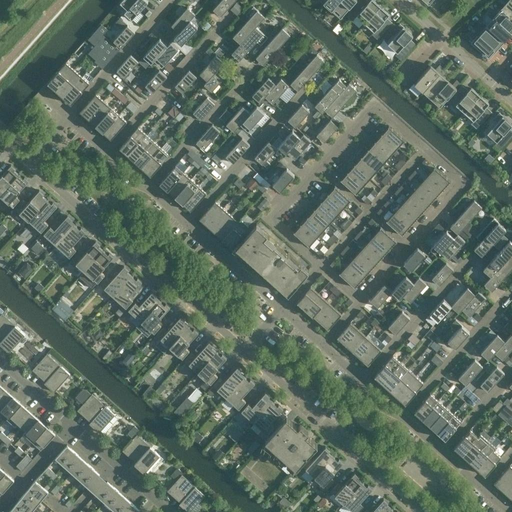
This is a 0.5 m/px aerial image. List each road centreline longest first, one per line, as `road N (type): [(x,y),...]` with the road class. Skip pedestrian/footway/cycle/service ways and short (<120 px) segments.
road 1 (residential): [(360,300),(464,184),(373,107),(269,222),(320,266)]
road 2 (residential): [(242,353),(28,163)]
road 3 (residential): [(421,511),(242,353)]
road 4 (residential): [(186,223),(304,91)]
road 5 (residential): [(144,190),(257,65)]
road 6 (residential): [(360,380),(474,256)]
road 7 (residential): [(401,416),(511,292)]
road 8 (residential): [(106,152),(216,32)]
road 9 (residential): [(67,117),(171,0)]
road 10 (residential): [(281,308),(186,223)]
road 11 (residential): [(165,511),(71,427)]
